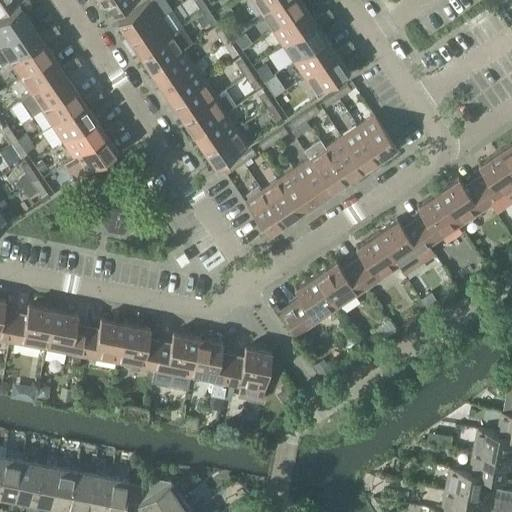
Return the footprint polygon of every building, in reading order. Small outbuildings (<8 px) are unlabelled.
[(0,0),(0,10),(15,0),(0,0)] [(99,0),(103,5),(107,2),(115,13),(133,0),(99,0)] [(128,36),(161,14),(152,0),(147,0),(118,20),(128,36)] [(193,0),(200,11),(206,7),(201,0),(193,0)] [(253,0),(261,11),(277,0),(253,0)] [(272,28),(305,5),(301,0),(277,0),(261,11),(272,28)] [(237,16),(229,4),(217,12),(225,23),(237,16)] [(0,42),(31,22),(20,5),(0,18),(0,42)] [(305,5),(272,28),(282,43),(315,20),(313,18),(305,5)] [(206,7),(200,11),(210,24),(215,21),(206,7)] [(321,13),(325,20),(333,15),(328,8),(321,13)] [(293,59),(326,37),(318,25),(325,20),(321,13),(313,18),(315,20),(282,43),(293,59)] [(139,53),(172,30),(161,14),(128,36),(139,53)] [(31,22),(0,42),(0,62),(1,65),(9,60),(42,37),(40,34),(31,22)] [(47,29),(52,36),(60,31),(55,24),(47,29)] [(180,24),(172,30),(139,53),(150,69),(183,46),(191,40),(180,24)] [(222,43),(228,39),(220,27),(214,31),(222,43)] [(52,36),(47,29),(40,34),(42,37),(9,60),(19,75),(52,53),(45,41),(52,36)] [(246,31),(236,37),(243,48),(252,40),(246,31)] [(326,37),(293,59),(304,75),(336,53),(335,50),(326,37)] [(228,39),(222,43),(231,56),(236,52),(228,39)] [(342,44),(347,52),(355,47),(350,39),(342,44)] [(347,52),(342,44),(335,50),(336,53),(304,75),(318,96),(340,81),(337,77),(348,70),(339,57),(347,52)] [(183,46),(150,69),(161,85),(194,62),(183,46)] [(52,53),(19,75),(30,91),(63,69),(61,66),(52,53)] [(69,60),(74,68),(81,63),(76,55),(69,60)] [(243,75),(249,71),(241,59),(235,63),(243,75)] [(74,68),(69,60),(61,66),(63,69),(30,91),(41,107),(54,98),(56,97),(74,85),(66,73),(74,68)] [(194,62),(161,85),(171,101),(181,94),(204,78),(194,62)] [(265,63),(255,69),(263,81),(272,75),(265,63)] [(249,71),(243,75),(252,88),(258,84),(249,71)] [(215,94),(204,78),(181,94),(171,101),(182,117),(215,94)] [(348,82),(334,91),(338,97),(351,88),(348,82)] [(83,97),(74,85),(56,97),(54,98),(41,107),(52,124),(86,101),(83,97)] [(93,97),(95,100),(103,95),(98,87),(90,93),(93,97)] [(265,107),(271,103),(263,91),(257,95),(265,107)] [(326,105),(338,97),(334,91),(322,99),(326,105)] [(63,140),(96,117),(87,105),(95,100),(93,97),(90,93),(83,97),(86,101),(52,124),(63,140)] [(193,133),(226,110),(215,94),(182,117),(193,133)] [(271,103),(265,107),(274,120),(279,116),(271,103)] [(304,111),(308,117),(321,108),(317,103),(304,111)] [(204,149),(237,126),(226,110),(193,133),(204,149)] [(308,117),(304,111),(292,120),(295,125),(308,117)] [(359,124),(381,157),(396,147),(374,113),(367,118),(359,124)] [(96,117),(63,140),(73,155),(73,156),(107,133),(104,129),(96,117)] [(111,124),(116,132),(124,126),(119,119),(111,124)] [(8,124),(3,128),(12,142),(18,138),(8,124)] [(116,132),(111,124),(104,129),(107,133),(73,156),(73,155),(63,162),(75,179),(118,150),(109,137),(116,132)] [(381,157),(359,124),(343,134),(365,168),(367,166),(381,157)] [(237,126),(204,149),(215,166),(248,143),(237,126)] [(272,133),(276,138),(286,132),(282,126),(272,133)] [(27,132),(18,138),(22,144),(31,137),(27,132)] [(276,138),(272,133),(257,143),(261,149),(276,138)] [(327,145),(349,178),(365,168),(343,134),(327,145)] [(327,145),(321,137),(305,148),(310,156),(311,156),(333,189),(349,178),(327,145)] [(18,138),(12,142),(22,156),(27,152),(26,150),(22,144),(18,138)] [(34,145),(30,139),(22,144),(26,150),(34,145)] [(511,139),(499,149),(511,167),(511,139)] [(241,154),(245,160),(256,152),(252,147),(241,154)] [(511,167),(499,149),(478,163),(484,172),(475,178),(491,202),(490,203),(496,211),(511,200),(511,167)] [(245,160),(241,154),(227,164),(231,169),(245,160)] [(295,166),(317,200),(333,189),(311,156),(310,156),(295,166)] [(48,167),(42,158),(35,163),(40,172),(48,167)] [(32,180),(38,176),(28,161),(22,165),(32,180)] [(279,177),(301,210),(317,200),(295,166),(279,177)] [(38,176),(32,180),(42,194),(47,190),(38,176)] [(438,190),(460,223),(490,203),(491,202),(475,178),(464,185),(458,176),(438,190)] [(301,210),(279,177),(263,188),(285,221),(301,210)] [(285,221),(263,188),(246,199),(269,232),(285,221)] [(51,195),(47,190),(39,196),(42,201),(51,195)] [(413,220),(429,244),(460,223),(438,190),(417,204),(423,213),(413,220)] [(4,199),(0,201),(0,228),(17,218),(4,199)] [(429,244),(413,220),(403,227),(397,217),(377,231),(399,264),(404,273),(435,252),(429,244)] [(369,284),(399,264),(377,231),(355,245),(361,254),(353,260),(369,284)] [(184,251),(176,256),(182,265),(190,259),(184,251)] [(369,284),(353,260),(342,267),(336,258),(316,272),(338,305),(369,284)] [(338,305),(316,272),(294,286),(300,295),(279,309),(296,334),(338,305)] [(0,296),(0,337),(10,340),(16,311),(3,309),(5,298),(0,296)] [(16,311),(10,340),(46,347),(54,307),(28,302),(26,313),(16,311)] [(82,354),(88,325),(76,323),(78,312),(54,307),(46,347),(82,354)] [(118,361),(126,322),(101,317),(99,328),(88,325),(82,354),(118,361)] [(126,322),(118,361),(155,368),(160,340),(148,337),(150,326),(126,322)] [(191,375),(199,336),(173,331),(171,342),(160,340),(155,368),(152,380),(188,387),(191,375)] [(227,382),(233,354),(220,351),(222,341),(199,336),(191,375),(227,382)] [(233,354),(227,382),(264,389),(271,350),(245,345),(243,356),(233,354)] [(327,362),(315,370),(323,383),(335,376),(327,362)] [(48,383),(38,381),(37,385),(36,393),(48,396),(50,386),(48,383)] [(279,393),(287,406),(301,397),(292,381),(281,388),(279,393)] [(35,400),(37,385),(32,385),(27,388),(25,398),(35,400)] [(75,393),(61,391),(59,402),(73,404),(75,393)] [(511,411),(504,410),(502,409),(498,430),(498,431),(511,433),(511,411)] [(473,448),(511,455),(511,433),(498,431),(498,430),(478,426),(473,448)] [(511,455),(473,448),(469,469),(469,470),(485,473),(485,475),(504,479),(507,465),(511,466),(511,455)] [(14,497),(21,458),(3,454),(0,471),(0,494),(1,495),(13,497),(14,497)] [(21,458),(14,497),(27,500),(25,511),(29,511),(33,511),(36,501),(32,501),(39,461),(21,458)] [(49,504),(57,465),(39,461),(32,501),(36,501),(49,504)] [(62,511),(71,511),(72,509),(67,508),(75,468),(57,465),(49,504),(63,507),(62,511)] [(446,487),(511,500),(511,489),(483,484),(485,475),(485,473),(469,470),(469,469),(450,465),(446,487)] [(85,511),(92,472),(75,468),(67,508),(72,509),(85,511)] [(92,472),(85,511),(89,511),(103,511),(110,475),(92,472)] [(125,499),(127,490),(128,485),(128,483),(128,482),(129,479),(110,475),(103,511),(122,511),(124,504),(125,499)] [(137,501),(144,511),(154,511),(181,494),(171,479),(169,480),(158,478),(147,485),(128,482),(128,483),(128,485),(127,490),(125,499),(137,501)] [(511,508),(511,500),(446,487),(442,509),(455,511),(477,511),(479,505),(511,511),(511,508)] [(181,494),(154,511),(188,511),(191,510),(183,497),(181,494)]
